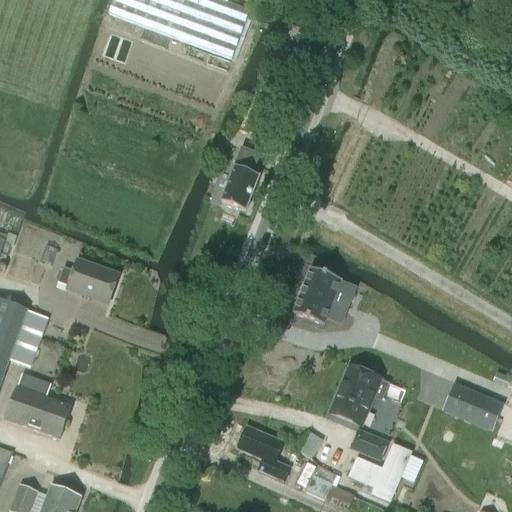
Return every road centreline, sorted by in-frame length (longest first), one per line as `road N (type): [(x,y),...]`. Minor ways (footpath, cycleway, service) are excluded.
road 1 (secondary): [(151,511),(354,0)]
road 2 (track): [(373,115),(319,208),(511,323)]
road 3 (track): [(511,198),(319,82)]
